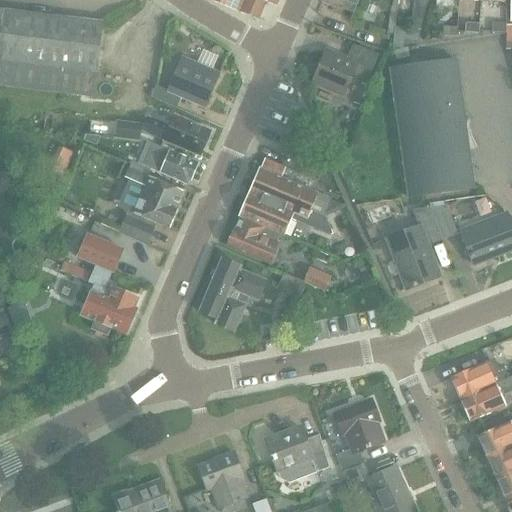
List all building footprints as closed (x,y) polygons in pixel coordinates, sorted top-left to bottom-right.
[(206,0),(239,14),(245,0),(206,0)] [(245,0),(239,14),(257,21),(265,2),(277,7),(279,0),(245,0)] [(387,34),(393,34),(397,0),(321,0),(320,3),(353,14),(357,0),(393,0),(391,9),(387,34)] [(414,0),(412,28),(420,29),(425,0),(414,0)] [(102,28),(103,23),(0,10),(0,85),(94,97),(102,28)] [(465,23),(465,33),(479,34),(480,24),(465,23)] [(491,33),(506,33),(506,26),(506,23),(491,23),(491,33)] [(395,26),(392,48),(403,48),(404,40),(418,41),(420,29),(412,28),(395,26)] [(457,27),(443,26),(442,36),(457,37),(457,27)] [(366,83),(377,57),(357,48),(352,48),(346,61),(325,52),(312,83),(342,97),(351,76),(366,83)] [(168,91),(155,86),(150,97),(176,108),(181,97),(204,107),(218,74),(182,58),(168,91)] [(455,61),(419,66),(389,71),(408,199),(474,190),(455,61)] [(200,156),(211,132),(182,120),(177,131),(147,118),(141,131),(200,156)] [(117,122),(115,138),(140,141),(142,124),(139,124),(117,121),(117,122)] [(86,135),(84,141),(96,147),(101,137),(86,135)] [(147,142),(138,164),(187,185),(189,181),(197,164),(147,142)] [(265,159),(250,194),(293,213),(293,214),(307,220),(311,211),(323,216),(330,200),(281,179),(286,168),(265,159)] [(144,186),(133,212),(128,210),(119,232),(146,244),(155,223),(169,229),(177,211),(176,210),(184,192),(129,168),(125,178),(144,186)] [(284,235),(293,214),(293,213),(250,194),(240,217),(280,234),(284,235)] [(427,248),(457,236),(446,208),(413,212),(419,228),(387,240),(406,291),(439,278),(427,248)] [(311,211),(307,220),(310,221),(309,225),(332,235),(326,220),(325,217),(323,216),(311,211)] [(279,244),(276,243),(280,234),(240,217),(227,247),(270,265),(279,244)] [(511,231),(506,217),(462,234),(474,266),(511,251),(511,231)] [(130,309),(136,297),(113,287),(110,292),(104,289),(111,273),(112,274),(123,250),(87,235),(78,257),(96,265),(92,274),(63,262),(60,270),(93,284),(82,311),(80,314),(94,320),(90,329),(108,336),(111,328),(125,334),(135,310),(130,309)] [(37,251),(63,261),(64,258),(38,248),(37,251)] [(318,253),(315,260),(325,264),(328,257),(318,253)] [(257,300),(265,282),(239,271),(240,268),(222,260),(199,312),(216,320),(214,324),(233,332),(244,306),(248,297),(257,300)] [(309,269),(303,282),(305,283),(314,287),(324,292),(330,278),(309,269)] [(283,274),(276,289),(298,299),(304,286),(305,283),(303,282),(283,274)] [(0,337),(13,333),(7,317),(0,319),(0,337)] [(20,347),(11,350),(15,363),(24,359),(20,347)] [(451,379),(460,401),(508,380),(508,379),(503,368),(490,374),(486,363),(451,379)] [(470,423),(505,407),(501,398),(511,392),(511,377),(508,379),(508,380),(460,401),(470,423)] [(347,487),(369,478),(359,452),(384,442),(377,422),(379,421),(371,400),(334,414),(342,435),(344,434),(350,449),(335,455),(341,471),(347,487)] [(511,421),(477,438),(486,458),(511,446),(511,421)] [(288,483),(328,468),(321,442),(307,448),(300,428),(265,441),(281,480),(288,483)] [(511,446),(486,458),(496,480),(511,472),(511,446)] [(219,509),(246,498),(239,478),(241,476),(233,454),(198,467),(207,490),(211,488),(219,509)] [(414,511),(395,467),(369,478),(367,479),(381,511),(414,511)] [(511,472),(496,480),(505,502),(511,499),(511,472)] [(113,499),(117,511),(170,511),(159,482),(113,499)] [(254,511),(271,511),(267,500),(252,505),(254,511)]
